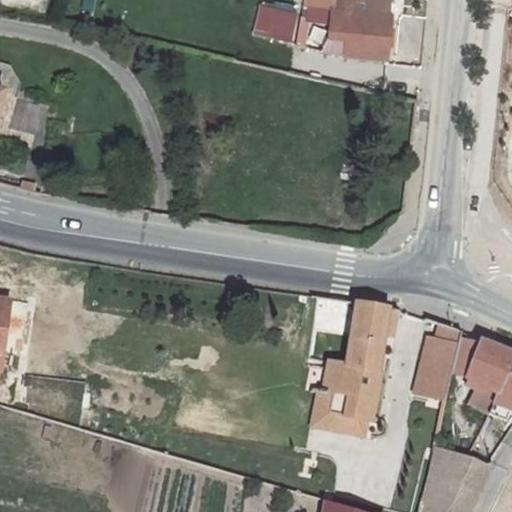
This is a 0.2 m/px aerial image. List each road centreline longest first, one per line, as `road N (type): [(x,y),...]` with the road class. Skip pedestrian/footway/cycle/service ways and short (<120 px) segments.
road 1 (tertiary): [(0,210),(55,226),(421,281)]
road 2 (unclassified): [(460,0),(434,245),(421,281)]
